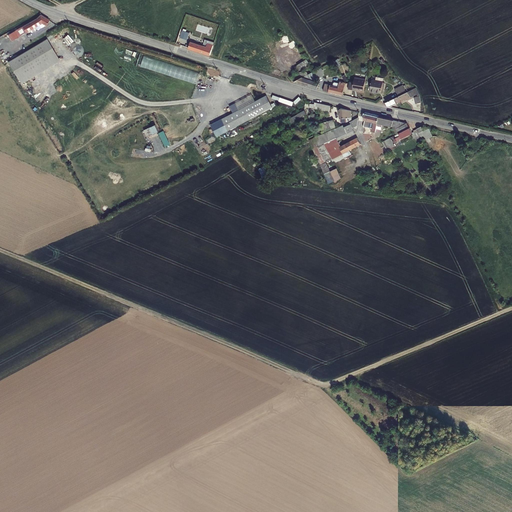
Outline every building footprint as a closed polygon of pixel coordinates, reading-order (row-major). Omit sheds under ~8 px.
[(35,20),(23,26),(25,32),(40,23),(44,26),(47,22),(37,16),(35,20)] [(8,61),(22,83),(60,59),(47,37),(8,61)] [(210,55),(214,45),(208,43),(207,47),(191,42),(189,48),(210,55)] [(307,60),(294,66),(297,72),(309,66),(307,60)] [(314,80),(316,80),(326,75),(321,67),(315,70),(310,72),(314,80)] [(316,80),(314,80),(303,76),(294,81),(319,89),(320,81),(316,80)] [(384,81),(373,79),(372,91),(383,91),(384,81)] [(339,94),(340,85),(335,84),(335,85),(326,83),(324,90),(339,94)] [(360,93),(364,93),(365,85),(354,83),(354,89),(360,91),(360,93)] [(383,104),(391,106),(404,100),(405,100),(412,97),(409,92),(383,104)] [(266,96),(244,107),(250,119),(272,108),(266,96)] [(313,102),(312,108),(329,112),(331,106),(313,102)] [(351,120),(351,111),(339,108),(341,122),(348,121),(351,120)] [(290,123),(307,116),(304,110),(288,117),(290,123)] [(365,120),(365,124),(369,125),(369,127),(372,128),(376,127),(379,117),(364,114),(364,120),(365,120)] [(351,124),(344,128),(347,133),(348,136),(355,132),(352,127),(359,124),(359,117),(350,122),(351,124)] [(376,127),(372,128),(372,131),(374,131),(374,132),(375,132),(376,128),(379,129),(380,126),(382,127),(383,125),(393,127),(394,121),(379,117),(376,127)] [(333,120),(318,125),(323,134),(337,128),(333,120)] [(397,129),(407,124),(407,123),(395,121),(395,124),(397,124),(394,126),(395,127),(396,130),(397,129)] [(410,128),(407,124),(397,129),(400,133),(410,128)] [(343,126),(337,128),(323,134),(313,138),(318,148),(335,139),(347,133),(344,128),(343,126)] [(395,127),(380,134),(381,137),(396,130),(395,127)] [(400,133),(395,136),(396,138),(395,139),(396,142),(412,133),(410,128),(400,133)] [(412,136),(414,139),(421,135),(418,129),(414,131),(415,134),(412,136)] [(159,132),(165,146),(170,144),(164,130),(159,132)] [(366,142),(372,138),(372,137),(375,135),(374,132),(372,132),(364,135),(363,135),(366,142)] [(357,137),(339,146),(343,153),(361,144),(357,137)] [(386,140),(390,149),(394,147),(390,138),(386,140)] [(318,148),(321,154),(339,146),(335,139),(318,148)] [(136,140),(134,145),(148,149),(150,144),(136,140)] [(390,149),(386,140),(377,145),(379,148),(380,147),(381,148),(374,152),(378,159),(391,151),(390,149)] [(325,162),(343,153),(339,146),(321,154),(317,157),(321,165),(325,162)] [(321,165),(324,174),(330,172),(325,162),(321,165)]
